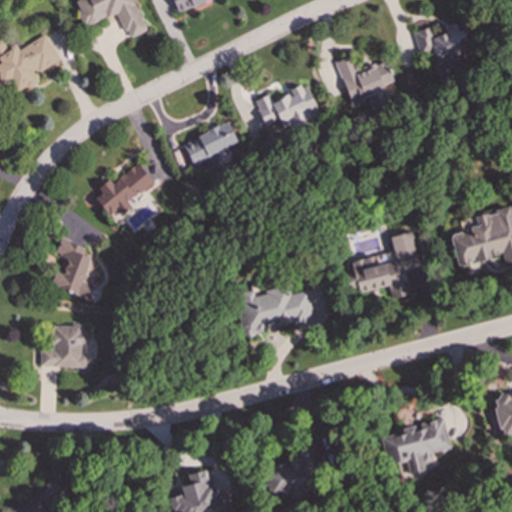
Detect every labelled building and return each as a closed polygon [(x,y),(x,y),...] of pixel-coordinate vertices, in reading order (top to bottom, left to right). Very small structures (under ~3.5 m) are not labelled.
[(146,30),(131,0),(78,0),(74,2),(85,26),(115,12),(128,38),(146,30)] [(172,0),(177,13),(210,0),(172,0)] [(461,27),(432,38),(428,27),(413,33),(419,52),(432,48),(440,70),(473,59),(461,27)] [(17,49),(16,46),(2,53),(0,49),(0,88),(10,83),(16,94),(40,81),(35,73),(59,60),(45,34),(17,49)] [(334,62),(350,103),(394,86),(384,62),(356,73),(349,56),(334,62)] [(317,110),(305,84),(271,100),(268,94),(253,101),(264,125),(278,118),(283,130),(311,116),(310,114),(317,110)] [(184,143),(194,163),(237,141),(227,122),(184,143)] [(109,179),(90,194),(109,217),(152,182),(136,163),(112,182),(109,179)] [(511,262),(511,219),(509,206),(472,214),(475,225),(468,227),(469,231),(449,235),(455,264),(475,259),(475,260),(501,254),(503,265),(511,262)] [(419,267),(411,231),(389,236),(392,252),(350,261),(357,292),(387,285),(390,298),(408,294),(403,271),(419,267)] [(86,298),(91,284),(81,281),(90,257),(81,254),(84,246),(60,237),(54,252),(62,256),(51,285),(86,298)] [(309,322),(308,289),(238,291),(240,341),(263,340),(262,323),(309,322)] [(39,366),(85,366),(85,355),(79,355),(79,342),(86,342),(86,332),(81,332),(81,325),(51,325),(51,349),(39,349),(39,366)] [(511,395),(508,396),(499,391),(493,404),(498,430),(507,434),(511,432),(511,395)] [(449,447),(441,416),(400,427),(401,431),(378,437),(386,464),(404,460),(408,474),(423,470),(421,462),(430,460),(429,453),(449,447)] [(269,499),(311,491),(305,460),(264,467),(269,499)] [(167,497),(170,511),(231,511),(227,490),(216,493),(213,477),(206,478),(204,470),(186,473),(188,484),(180,485),(182,494),(167,497)] [(47,511),(67,494),(51,476),(13,511),(47,511)]
